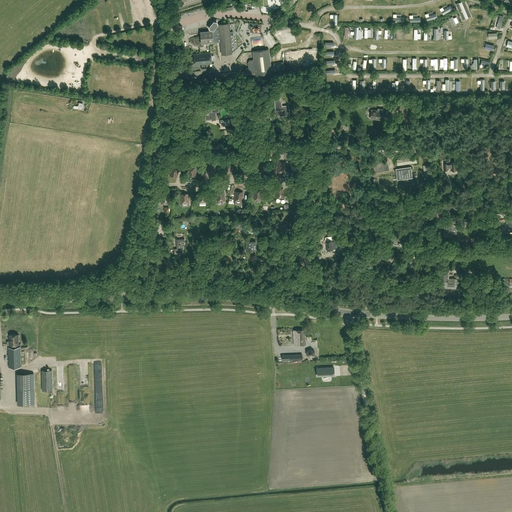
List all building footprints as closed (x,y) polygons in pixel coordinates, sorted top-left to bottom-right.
[(470,15),(464,2),(460,3),(457,5),(463,18),(465,17),(470,15)] [(229,24),(229,23),(218,24),(217,21),(214,21),(209,26),(210,29),(213,30),(214,31),(200,32),(202,43),(217,42),(221,42),(222,54),(232,53),(232,52),(230,35),(233,35),(233,33),(233,32),(230,32),(229,24)] [(355,37),(355,32),(350,32),(350,27),(347,27),(347,37),(355,37)] [(267,38),(273,50),(278,47),(272,35),(267,38)] [(494,44),(488,44),(488,47),(497,48),(497,35),(494,35),(494,44)] [(265,47),(264,39),(255,41),(256,48),(265,47)] [(211,52),(194,54),(195,65),(212,63),(211,52)] [(375,62),(376,70),(383,70),(383,66),(379,66),(379,61),(375,62)] [(339,77),(339,74),(335,74),(335,77),(331,77),(331,82),(343,82),(343,77),(339,77)] [(280,102),(280,100),(275,100),(275,103),(276,110),(279,110),(280,116),(289,115),(288,106),(286,107),(286,106),(282,106),(281,102),(280,102)] [(386,104),(385,114),(390,115),(391,114),(395,114),(395,115),(396,105),(386,104)] [(214,108),(205,109),(206,119),(211,118),(211,119),(215,118),(215,112),(218,112),(218,105),(214,106),(214,108)] [(378,108),(378,110),(372,109),(371,118),(375,118),(375,119),(380,119),(380,115),(382,116),(383,109),(378,108)] [(285,162),(277,162),(276,171),(284,171),(285,162)] [(457,162),(450,162),(450,164),(448,165),(448,164),(443,164),(444,171),(449,171),(449,169),(450,169),(451,171),(457,171),(457,162)] [(179,168),(171,166),(170,175),(177,177),(179,168)] [(412,168),(394,170),(394,171),(397,170),(398,174),(398,178),(399,178),(402,178),(403,178),(406,177),(407,177),(410,177),(411,177),(411,176),(410,172),(409,168),(412,168)] [(318,182),(320,190),(327,188),(325,180),(318,182)] [(283,189),(276,190),(277,199),(284,198),(283,189)] [(224,192),(217,192),(217,201),(225,201),(224,192)] [(243,192),(235,192),(235,201),(242,201),(243,192)] [(191,194),(188,194),(181,194),(181,203),(189,203),(189,200),(192,200),(192,194),(191,194)] [(452,224),(448,224),(444,224),(444,236),(451,236),(451,234),(456,234),(456,227),(452,226),(452,224)] [(391,236),(390,241),(404,242),(405,233),(400,232),(400,237),(391,236)] [(184,254),(183,246),(185,246),(185,242),(178,242),(178,243),(177,243),(177,249),(174,249),(175,254),(184,254)] [(256,243),(247,243),(246,250),(255,251),(256,243)] [(455,278),(448,278),(444,278),(444,288),(454,288),(454,284),(456,284),(456,279),(455,279),(455,278)] [(305,329),(293,330),(294,345),(305,345),(305,329)] [(18,334),(9,334),(10,341),(7,341),(7,345),(12,345),(12,347),(8,347),(9,367),(21,367),(20,347),(16,347),(16,345),(19,345),(18,334)] [(334,375),(334,367),(317,368),(317,376),(334,375)] [(42,391),(53,390),(52,370),(41,370),(42,391)] [(34,391),(34,373),(18,373),(18,391),(34,391)] [(34,391),(18,391),(19,404),(34,404),(34,391)]
